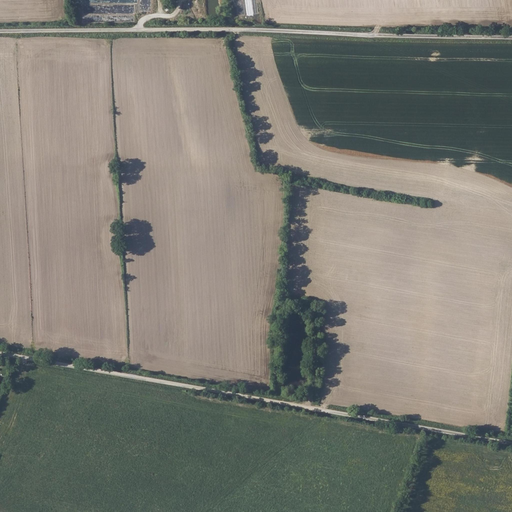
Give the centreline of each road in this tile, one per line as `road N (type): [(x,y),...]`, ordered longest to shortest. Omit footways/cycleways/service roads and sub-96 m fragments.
road 1 (unclassified): [(511,445),(0,354)]
road 2 (unclassified): [(0,32),(511,38)]
